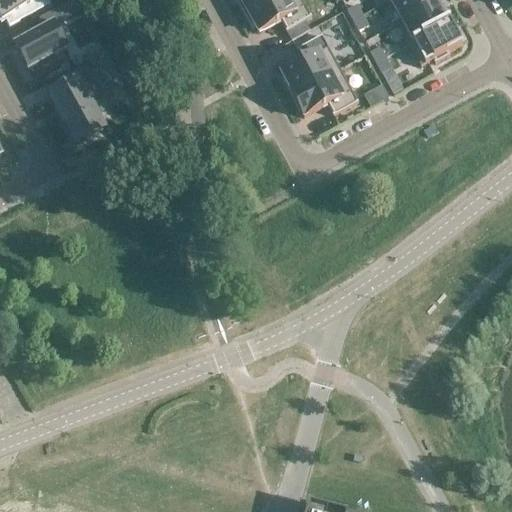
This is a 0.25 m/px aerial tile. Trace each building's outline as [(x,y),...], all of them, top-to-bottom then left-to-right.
[(0,0),(0,20),(1,23),(5,21),(9,29),(19,23),(19,22),(36,13),(29,0),(0,0)] [(236,0),(235,1),(242,14),(267,0),(236,0)] [(299,0),(267,0),(242,14),(249,27),(253,25),(258,34),(281,21),(287,31),(285,32),(286,33),(311,19),(310,18),(299,0)] [(395,0),(389,3),(400,23),(396,25),(397,26),(438,4),(435,0),(395,0)] [(438,4),(397,26),(408,47),(449,25),(438,4)] [(356,7),(347,13),(352,23),(362,18),(356,7)] [(362,18),(352,23),(358,34),(368,29),(362,18)] [(449,25),(408,47),(420,69),(433,63),(434,66),(449,58),(447,54),(461,47),(449,25)] [(53,26),(15,47),(28,72),(38,66),(40,70),(55,62),(54,58),(67,51),(53,26)] [(304,62),(280,75),(292,96),(291,97),(292,98),(339,72),(322,40),(321,38),(296,52),(297,54),(299,53),(304,62)] [(379,50),(370,55),(375,65),(385,60),(379,50)] [(385,60),(375,65),(381,76),(391,71),(385,60)] [(339,72),(292,98),(303,120),(328,107),(333,116),(332,117),(333,119),(358,105),(357,103),(357,104),(339,72)] [(116,75),(98,84),(105,97),(123,88),(116,75)] [(47,96),(46,97),(54,111),(66,132),(77,126),(85,141),(105,130),(106,132),(107,131),(100,119),(100,120),(79,81),(48,97),(47,96)]
